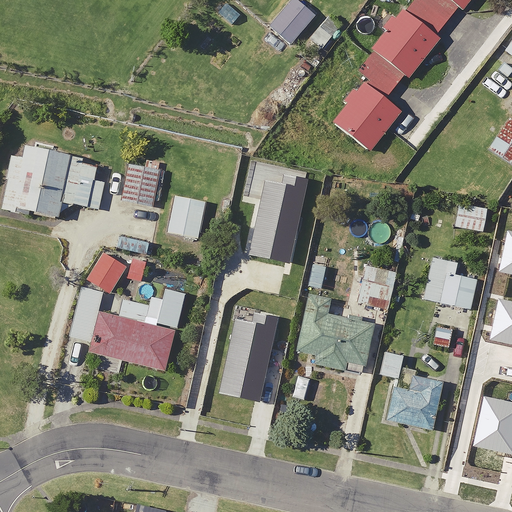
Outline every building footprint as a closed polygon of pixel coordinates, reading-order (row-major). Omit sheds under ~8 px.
[(309,17),(290,0),(284,0),(263,24),(285,43),(309,17)] [(462,0),(407,0),(399,11),(395,8),(364,49),(367,51),(352,71),(360,78),(327,121),(364,150),(395,110),(379,98),(397,74),(402,77),(432,38),(429,35),(452,5),(456,8),(462,0)] [(511,30),(498,50),(511,60),(511,68),(509,73),(511,76),(511,30)] [(511,160),(511,121),(503,116),(484,149),(510,165),(511,160)] [(18,209),(51,216),(70,204),(93,209),(99,182),(87,179),(90,164),(74,161),(75,156),(17,144),(14,156),(5,154),(0,177),(0,208),(17,213),(18,209)] [(271,165),(233,157),(226,193),(264,201),(271,165)] [(158,175),(124,168),(117,199),(152,206),(158,175)] [(200,201),(169,195),(162,232),(193,238),(200,201)] [(480,208),(452,204),(449,227),(477,231),(480,208)] [(307,241),(262,230),(258,250),(281,256),(276,274),(298,279),(307,241)] [(511,265),(511,255),(496,249),(481,284),(501,292),(511,265)] [(119,267),(98,254),(84,279),(105,292),(119,267)] [(450,262),(425,257),(417,298),(464,308),(470,278),(448,273),(450,262)] [(143,263),(127,259),(123,278),(138,282),(143,263)] [(389,271),(356,264),(349,301),(382,308),(389,271)] [(282,291),(237,282),(227,335),(214,332),(206,378),(264,389),(282,291)] [(97,292),(76,287),(64,336),(85,341),(97,292)] [(180,292),(158,287),(155,298),(144,296),(139,320),(172,327),(180,292)] [(323,298),(301,294),(291,350),(311,354),(309,363),(357,372),(366,323),(320,314),(323,298)] [(168,331),(96,313),(86,351),(158,369),(168,331)] [(511,317),(479,329),(501,392),(511,388),(511,317)] [(461,349),(464,331),(430,326),(428,344),(461,349)] [(396,353),(377,351),(374,374),(393,376),(396,353)] [(435,381),(406,375),(403,390),(387,387),(381,418),(426,427),(435,381)]
